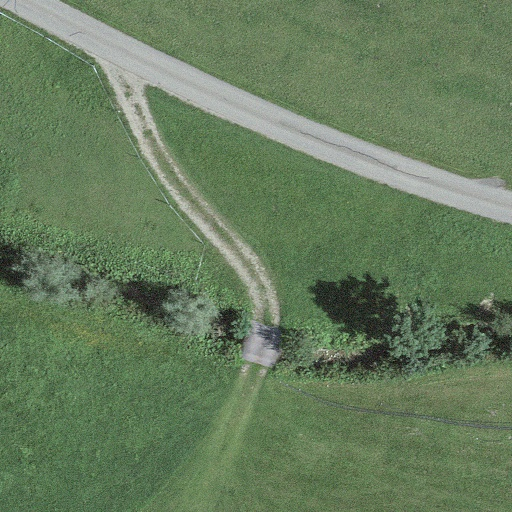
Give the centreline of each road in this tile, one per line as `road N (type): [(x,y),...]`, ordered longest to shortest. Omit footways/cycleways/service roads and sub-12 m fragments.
road 1 (unclassified): [(32,0),(124,49),(390,164),(511,204)]
road 2 (track): [(124,49),(167,161),(263,275),(272,299),(268,328)]
